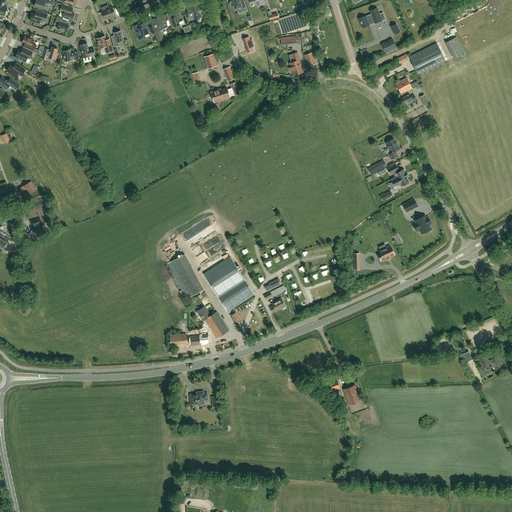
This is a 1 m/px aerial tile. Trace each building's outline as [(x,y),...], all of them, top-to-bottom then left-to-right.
[(47,7),(49,0),(38,0),(39,1),(36,0),(34,6),(43,9),(44,6),(47,7)] [(238,0),(229,0),(231,6),(233,5),(235,9),(241,7),(243,12),(247,11),(244,1),(242,2),(240,2),(240,1),(239,1),(238,0)] [(186,7),(188,12),(187,13),(189,20),(203,15),(201,8),(202,7),(202,4),(200,2),(196,4),(196,3),(186,6),(186,7)] [(63,17),(72,20),(73,17),(74,17),(75,15),(74,14),(74,13),(71,12),(72,10),(72,8),(62,5),(60,11),(64,12),(63,17)] [(108,9),(102,12),(103,15),(102,16),(103,18),(104,18),(105,19),(112,16),(112,17),(115,16),(116,16),(112,7),(109,8),(108,9)] [(374,22),(381,19),(377,8),(370,11),(371,14),(366,16),(358,19),(362,28),(369,25),(369,24),(374,22)] [(175,11),(171,12),(174,18),(171,19),(174,27),(179,25),(178,22),(182,20),(179,10),(175,11)] [(45,21),(47,15),(36,11),(35,13),(35,14),(32,14),(30,20),(39,23),(41,19),(45,21)] [(163,39),(159,30),(164,28),(163,24),(166,23),(164,18),(163,19),(162,15),(152,19),(151,20),(159,41),(163,39)] [(66,23),(67,22),(60,20),(57,29),(67,32),(67,30),(69,30),(68,27),(69,25),(66,24),(66,23)] [(136,29),(135,30),(139,39),(145,37),(144,35),(148,33),(147,28),(148,28),(146,22),(139,25),(140,28),(136,29)] [(396,24),(391,26),(392,29),(394,34),(400,32),(397,27),(396,24)] [(120,45),(119,42),(123,40),(121,31),(120,31),(120,30),(117,31),(117,32),(114,33),(116,39),(114,40),(112,40),(114,47),(120,45)] [(297,43),(297,40),(300,40),(300,35),(296,36),(280,38),(281,45),(297,43)] [(34,40),(25,36),(24,39),(23,38),(21,42),(22,42),(22,43),(25,44),(24,46),(23,47),(33,52),(36,45),(32,44),(34,40)] [(102,47),(104,47),(106,53),(113,51),(109,39),(108,40),(106,40),(105,36),(97,38),(99,47),(98,48),(99,49),(99,50),(100,50),(101,50),(102,49),(102,48),(102,47)] [(246,49),(247,52),(253,50),(252,47),(254,46),(252,39),(250,40),(249,37),(243,39),(244,42),(245,42),(247,48),(246,49)] [(454,58),(463,53),(455,37),(446,42),(454,58)] [(381,44),(385,52),(396,47),(392,39),(388,41),(386,43),(385,42),(381,44)] [(87,43),(80,45),(83,58),(90,56),(95,55),(94,48),(91,49),(89,49),(87,43)] [(445,61),(436,43),(409,57),(418,75),(445,61)] [(45,48),(42,59),(46,60),(47,57),(48,57),(48,58),(55,60),(56,56),(57,56),(58,53),(57,53),(58,49),(51,47),(50,51),(49,51),(49,49),(47,49),(45,48)] [(18,50),(15,58),(25,62),(27,57),(30,58),(32,53),(22,48),(22,50),(21,52),(18,50)] [(66,50),(63,51),(64,61),(71,61),(71,59),(74,58),(74,60),(78,59),(78,51),(75,52),(74,52),(74,53),(71,53),(70,49),(66,49),(66,50)] [(293,76),(304,72),(297,52),(293,54),(295,61),(288,63),(293,76)] [(312,52),(304,55),(308,66),(316,64),(312,52)] [(208,69),(216,66),(212,54),(204,57),(208,69)] [(406,54),(398,58),(400,63),(408,58),(406,54)] [(13,66),(10,65),(9,66),(7,67),(8,69),(6,70),(9,72),(9,73),(15,77),(18,73),(21,76),(25,70),(15,63),(14,65),(13,66)] [(230,67),(224,69),(229,81),(235,78),(230,67)] [(9,79),(8,81),(5,78),(5,79),(2,76),(0,78),(0,85),(6,90),(9,86),(16,91),(20,86),(14,81),(10,78),(9,79)] [(401,94),(408,91),(408,90),(412,88),(406,78),(395,83),(401,94)] [(230,97),(229,94),(234,92),(234,93),(240,91),(236,82),(230,84),(232,88),(227,89),(227,88),(220,90),(220,89),(210,92),(214,102),(230,97)] [(408,91),(401,94),(403,97),(402,98),(405,103),(407,102),(408,103),(416,99),(414,95),(411,96),(408,91)] [(424,106),(429,103),(424,94),(419,97),(424,106)] [(10,142),(7,133),(1,135),(4,144),(10,142)] [(389,141),(386,143),(391,152),(389,154),(391,159),(397,156),(395,151),(400,148),(397,144),(394,138),(393,139),(392,138),(389,139),(389,141)] [(371,174),(386,166),(383,161),(368,169),(371,174)] [(399,183),(401,186),(409,182),(406,176),(408,175),(406,172),(405,172),(404,168),(399,171),(398,169),(396,164),(387,169),(389,174),(393,172),(396,177),(391,179),(390,179),(394,186),(399,183)] [(31,181),(19,188),(24,197),(37,190),(31,181)] [(380,196),(382,200),(392,195),(390,191),(384,195),(384,194),(380,196)] [(414,199),(403,204),(407,212),(408,211),(411,209),(411,210),(413,209),(413,208),(416,207),(417,206),(414,199)] [(415,220),(417,224),(414,225),(416,230),(419,228),(422,233),(431,228),(429,223),(427,218),(426,219),(425,215),(415,220)] [(32,227),(33,232),(43,229),(42,224),(41,224),(40,219),(36,220),(31,221),(32,227)] [(433,235),(445,229),(444,226),(431,232),(433,235)] [(0,245),(3,247),(8,240),(11,242),(13,239),(5,233),(3,236),(0,234),(0,245)] [(422,243),(425,253),(439,248),(444,247),(441,238),(422,243)] [(209,257),(222,251),(219,244),(206,251),(209,257)] [(380,251),(381,253),(378,254),(381,260),(386,258),(387,259),(390,257),(390,256),(394,254),(390,246),(383,249),(382,249),(381,249),(381,250),(380,251)] [(198,256),(202,262),(207,259),(204,253),(198,256)] [(170,261),(175,270),(190,297),(203,289),(184,254),(170,261)] [(227,311),(254,294),(230,257),(204,274),(227,311)] [(280,279),(265,286),(268,293),(283,285),(280,279)] [(273,305),(270,307),(272,311),(279,308),(279,307),(284,305),(281,298),(272,303),(273,305)] [(217,311),(210,315),(204,306),(197,311),(203,320),(205,319),(216,338),(229,330),(217,311)] [(207,344),(207,343),(209,343),(208,335),(206,335),(205,333),(190,336),(192,346),(207,344)] [(462,354),(466,363),(473,359),(469,351),(462,354)] [(485,351),(477,355),(483,367),(493,362),(497,370),(504,366),(499,355),(489,360),(485,351)] [(482,370),(485,377),(494,373),(491,366),(482,370)] [(329,391),(339,388),(336,378),(326,382),(329,391)] [(360,400),(354,384),(343,389),(348,404),(360,400)] [(197,394),(190,395),(191,405),(204,404),(204,400),(207,400),(207,393),(203,394),(203,392),(197,392),(197,394)] [(211,397),(212,408),(220,407),(219,396),(211,397)]
